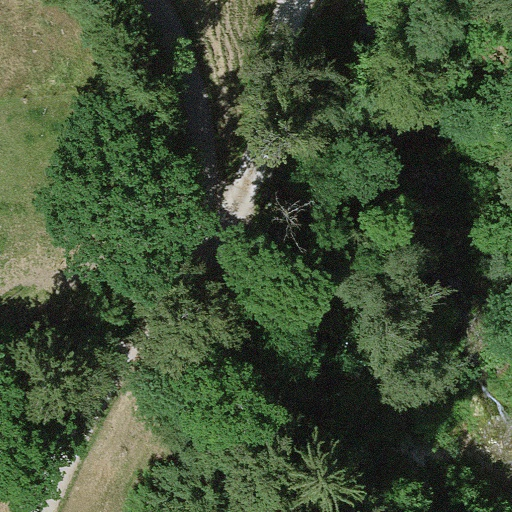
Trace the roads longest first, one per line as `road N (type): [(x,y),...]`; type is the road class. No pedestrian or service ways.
road 1 (residential): [(145,0),(174,41),(190,150),(153,302),(42,511)]
road 2 (track): [(511,72),(375,20),(256,20),(174,41)]
road 3 (track): [(165,252),(0,326)]
